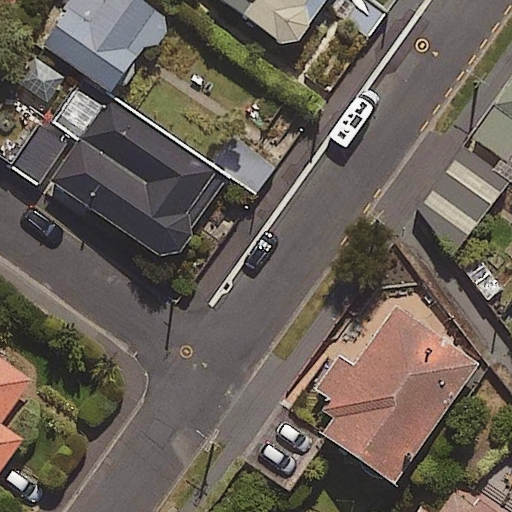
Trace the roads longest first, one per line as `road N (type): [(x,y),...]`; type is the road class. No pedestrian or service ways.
road 1 (residential): [(208,370),(474,0)]
road 2 (residential): [(0,223),(208,370)]
road 3 (residential): [(113,511),(208,370)]
